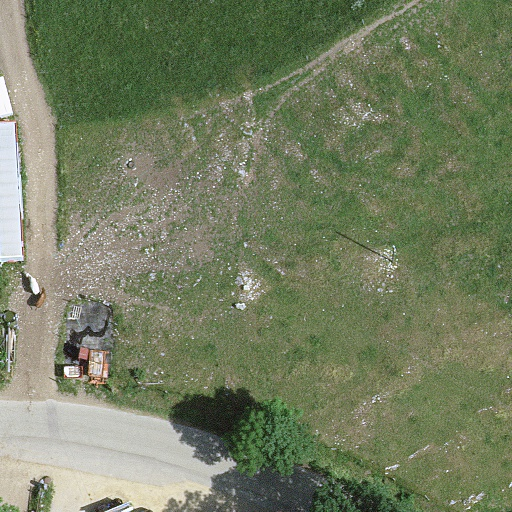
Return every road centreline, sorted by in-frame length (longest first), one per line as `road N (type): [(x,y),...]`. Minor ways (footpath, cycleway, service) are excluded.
road 1 (track): [(50,419),(37,210),(10,0)]
road 2 (tertiary): [(339,511),(172,443),(0,417)]
